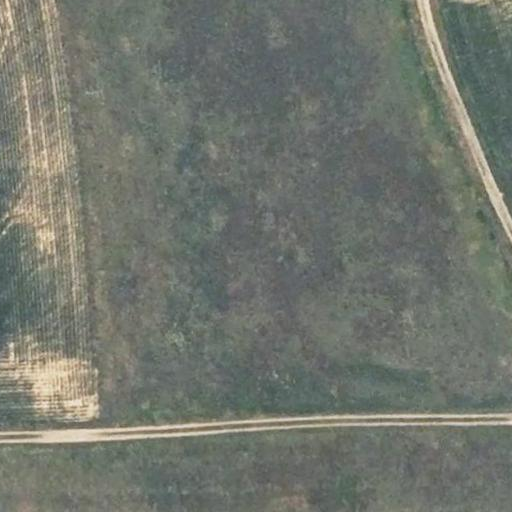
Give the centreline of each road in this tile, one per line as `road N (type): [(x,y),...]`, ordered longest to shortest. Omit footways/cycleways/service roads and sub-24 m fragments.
road 1 (track): [(0,436),(511,421)]
road 2 (track): [(511,233),(459,110),(424,0)]
